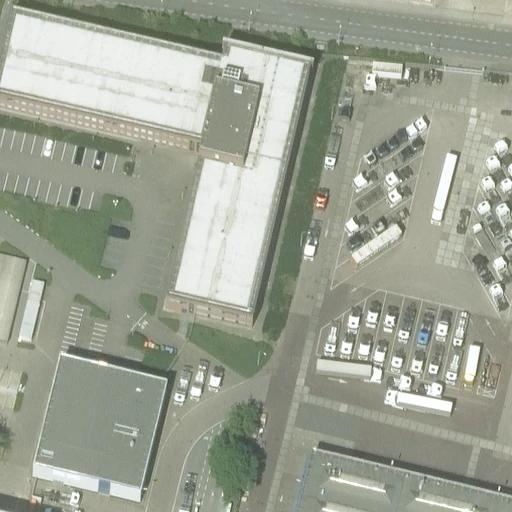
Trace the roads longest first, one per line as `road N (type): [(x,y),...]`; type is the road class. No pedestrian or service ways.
road 1 (unclassified): [(175,0),(511,48)]
road 2 (unknown): [(252,511),(279,380)]
